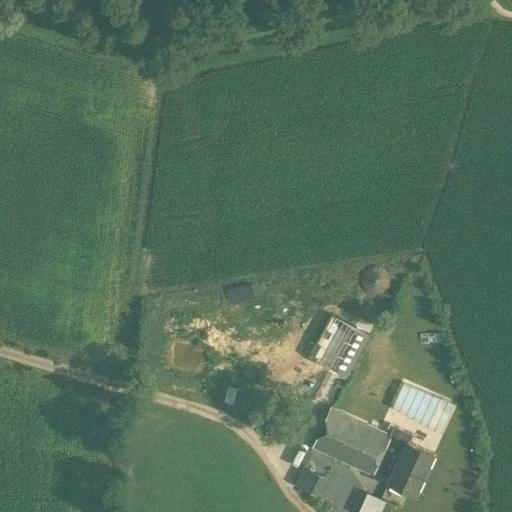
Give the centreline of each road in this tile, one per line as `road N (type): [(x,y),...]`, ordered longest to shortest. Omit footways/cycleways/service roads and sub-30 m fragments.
road 1 (unclassified): [(125,390),(206,410),(243,431),(307,511)]
road 2 (track): [(0,351),(125,390)]
